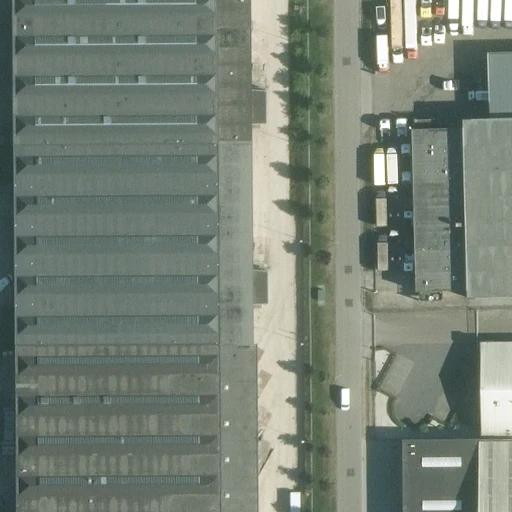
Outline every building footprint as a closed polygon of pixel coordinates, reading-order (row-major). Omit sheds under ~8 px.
[(251,342),(251,305),(266,305),(266,270),(250,270),(249,125),(265,125),(264,92),(264,90),(248,90),(247,0),(11,0),(16,511),(238,511),(252,487),(237,479),(252,453),(237,445),(252,419),(237,411),(251,385),(237,376),(251,351),(251,350),(251,342)] [(465,129),(413,130),(413,135),(415,216),(417,292),(469,291),(469,299),(489,298),(511,297),(511,119),(489,120),(465,120),(465,129)] [(511,344),(480,345),(481,440),(511,439),(511,344)] [(511,511),(511,439),(481,440),(481,441),(482,511),(511,511)] [(402,443),(403,511),(482,511),(481,441),(402,442),(402,443)]
